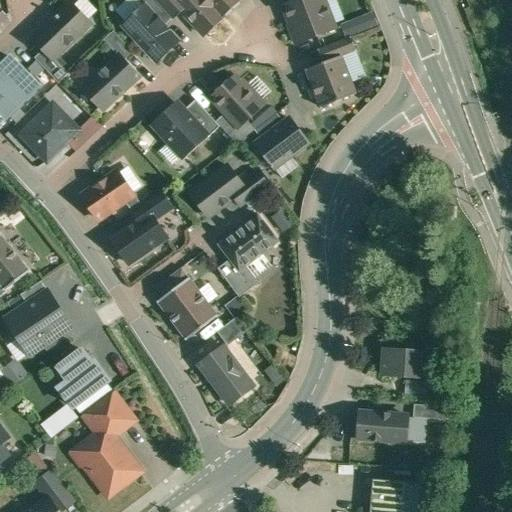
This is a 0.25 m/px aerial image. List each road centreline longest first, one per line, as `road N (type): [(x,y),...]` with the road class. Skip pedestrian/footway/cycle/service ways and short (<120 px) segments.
road 1 (residential): [(220,482),(303,397),(321,364),(331,302),(327,228),(338,196),(382,139),(425,102),(455,89)]
road 2 (residential): [(46,195),(171,380),(220,482)]
road 3 (residential): [(46,195),(172,76),(260,39)]
road 4 (secondary): [(455,89),(511,236)]
